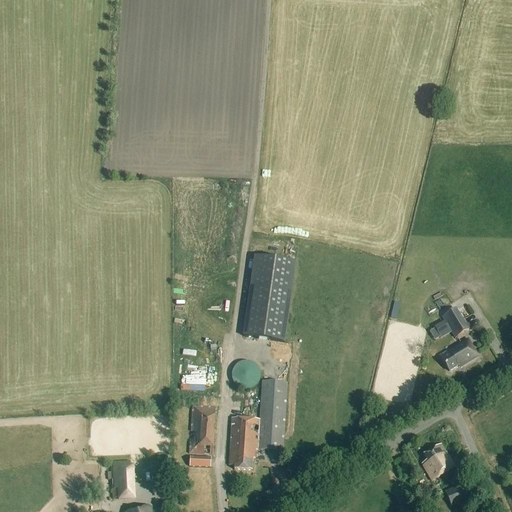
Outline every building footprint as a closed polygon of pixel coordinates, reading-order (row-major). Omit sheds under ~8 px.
[(297,264),(255,257),(243,337),(284,343),(297,264)] [(456,311),(442,319),(455,340),(468,331),(456,311)] [(462,369),(477,359),(466,341),(439,358),(449,373),(461,366),(462,369)] [(260,375),(258,368),(252,363),(245,362),(237,365),(233,370),(231,378),(234,385),(240,390),(247,391),(254,389),(259,383),(260,375)] [(262,382),(262,394),(260,423),(232,421),(229,468),(234,468),(234,472),(252,474),(252,462),(254,462),(255,453),(258,454),(258,451),(283,452),(288,383),(262,382)] [(192,407),(189,455),(212,457),(215,408),(192,407)] [(454,470),(450,462),(441,447),(423,457),(426,463),(421,466),(432,483),(454,470)] [(211,459),(190,458),(190,468),(210,469),(211,459)] [(111,464),(113,500),(118,500),(118,502),(135,501),(134,468),(130,468),(130,463),(111,464)] [(451,509),(471,500),(464,484),(444,493),(451,509)] [(421,503),(423,510),(430,507),(428,501),(421,503)]
